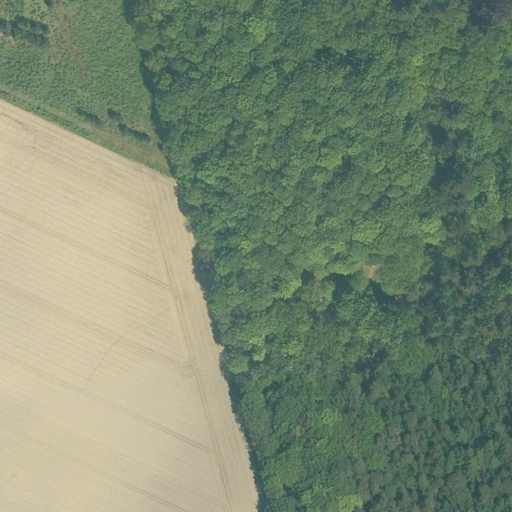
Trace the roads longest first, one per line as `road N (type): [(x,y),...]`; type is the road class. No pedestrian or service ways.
road 1 (track): [(233,297),(154,0)]
road 2 (track): [(255,290),(511,209)]
road 3 (track): [(290,511),(233,297)]
